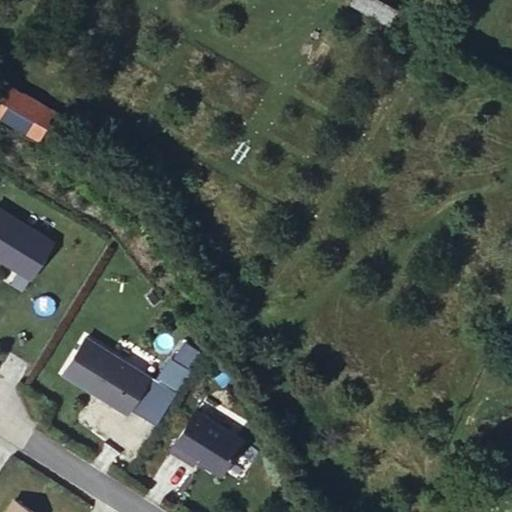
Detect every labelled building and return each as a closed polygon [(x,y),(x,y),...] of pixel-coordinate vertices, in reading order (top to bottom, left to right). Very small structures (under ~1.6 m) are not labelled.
[(0,97),(0,100),(41,125),(56,97),(14,73),(0,97)] [(0,179),(0,230),(37,253),(60,216),(0,178),(0,179)] [(67,348),(131,389),(154,354),(90,313),(67,348)] [(178,337),(191,346),(201,329),(189,321),(178,337)] [(198,387),(173,426),(188,435),(191,430),(223,451),(245,417),(198,387)] [(0,511),(47,511),(36,505),(44,492),(17,475),(0,500),(0,511)]
